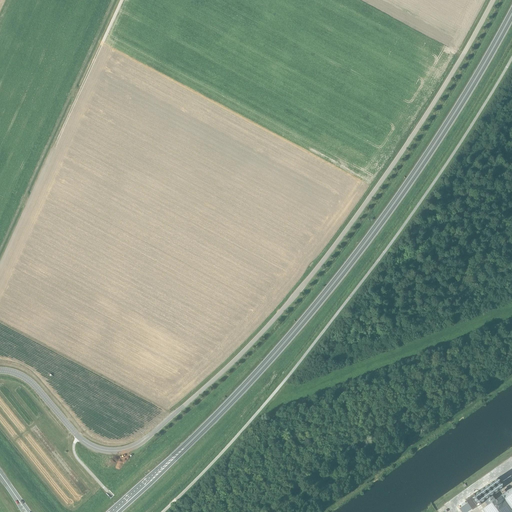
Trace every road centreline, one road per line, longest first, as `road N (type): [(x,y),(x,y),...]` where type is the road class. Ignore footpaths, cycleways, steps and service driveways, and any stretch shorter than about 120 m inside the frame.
road 1 (unclassified): [(0,370),(36,386),(89,443),(118,449),(142,441),(241,351),(341,234),(489,0)]
road 2 (trunk): [(113,511),(192,440),(333,286),(511,14)]
